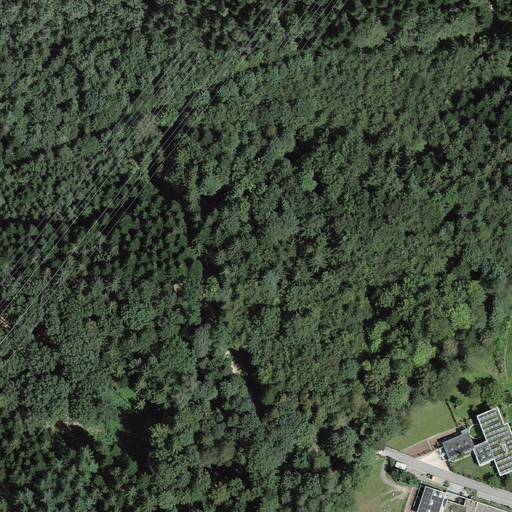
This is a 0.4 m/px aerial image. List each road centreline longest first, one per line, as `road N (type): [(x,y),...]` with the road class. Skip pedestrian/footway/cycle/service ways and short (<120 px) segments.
road 1 (track): [(511,500),(380,452),(288,448),(266,424),(236,383),(174,202),(167,146),(192,101)]
road 2 (track): [(0,175),(358,37),(511,20)]
